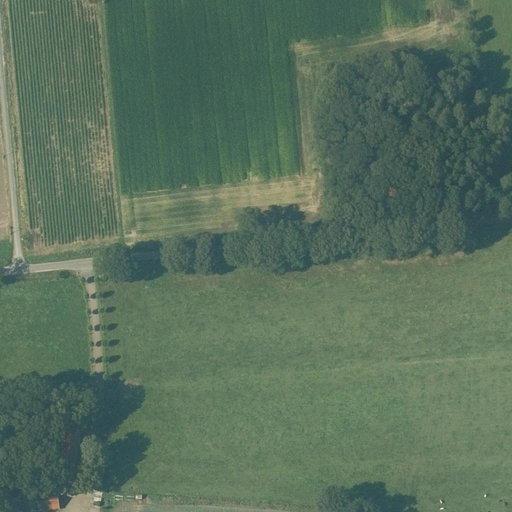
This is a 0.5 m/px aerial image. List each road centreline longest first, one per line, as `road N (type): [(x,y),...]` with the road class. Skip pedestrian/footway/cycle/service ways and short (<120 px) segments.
road 1 (unclassified): [(19,270),(511,219)]
road 2 (unclassified): [(19,270),(0,62)]
